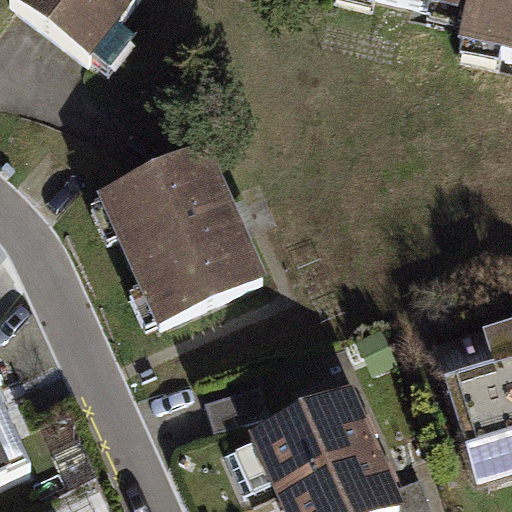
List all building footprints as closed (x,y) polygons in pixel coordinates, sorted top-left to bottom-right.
[(144,0),(10,0),(8,4),(92,68),(144,0)] [(372,0),(461,19),(465,0),(372,0)] [(511,0),(465,0),(461,19),(453,59),(511,71),(511,0)] [(269,290),(211,150),(100,195),(157,335),(269,290)] [(511,327),(427,355),(471,493),(511,480),(511,327)] [(369,421),(355,390),(252,434),(285,511),(402,511),(407,510),(399,490),(391,474),(369,421)] [(261,391),(207,408),(216,435),(269,417),(261,391)] [(0,511),(10,511),(38,499),(0,420),(0,511)] [(399,490),(407,510),(402,511),(429,511),(421,482),(399,490)]
